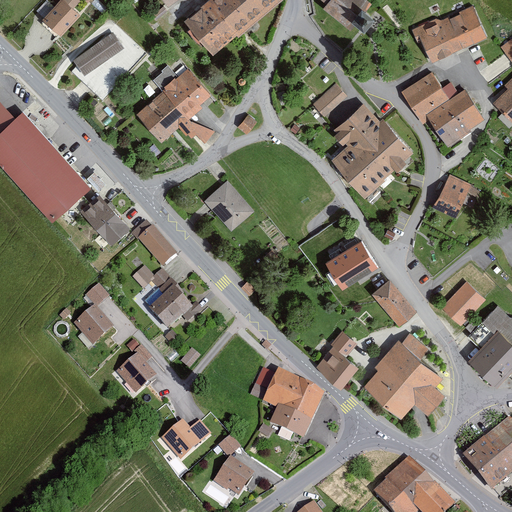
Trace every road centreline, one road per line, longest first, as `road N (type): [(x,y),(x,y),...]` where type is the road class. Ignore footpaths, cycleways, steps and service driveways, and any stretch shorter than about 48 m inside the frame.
road 1 (tertiary): [(371,426),(277,343),(143,195)]
road 2 (residential): [(391,264),(430,182),(428,142),(392,96),(288,16)]
road 3 (tertiary): [(143,195),(10,57)]
road 4 (residential): [(275,131),(333,177),(391,264)]
road 5 (unknown): [(391,264),(350,291),(331,286),(312,249),(362,220)]
road 6 (residential): [(391,264),(451,345),(467,396)]
road 7 (tertiary): [(256,511),(371,426)]
